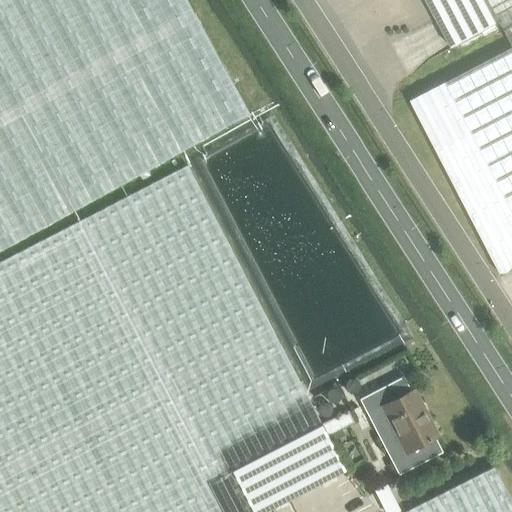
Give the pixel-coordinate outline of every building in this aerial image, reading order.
[(0,0),(0,250),(247,115),(182,0),(0,0)] [(422,0),(447,48),(495,23),(483,0),(422,0)] [(511,0),(487,0),(499,23),(502,27),(503,29),(504,29),(511,43),(511,42),(511,0)] [(439,83),(409,98),(501,274),(508,270),(511,268),(511,43),(511,45),(508,48),(439,83)] [(249,511),(229,473),(320,426),(233,257),(186,165),(0,262),(0,511),(249,511)] [(402,377),(359,400),(398,475),(441,452),(433,437),(435,436),(411,390),(409,391),(402,377)] [(266,511),(344,472),(320,426),(229,473),(249,511),(266,511)] [(511,511),(511,506),(492,467),(411,508),(403,511),(511,511)] [(395,511),(399,510),(386,484),(373,491),(384,511),(395,511)]
